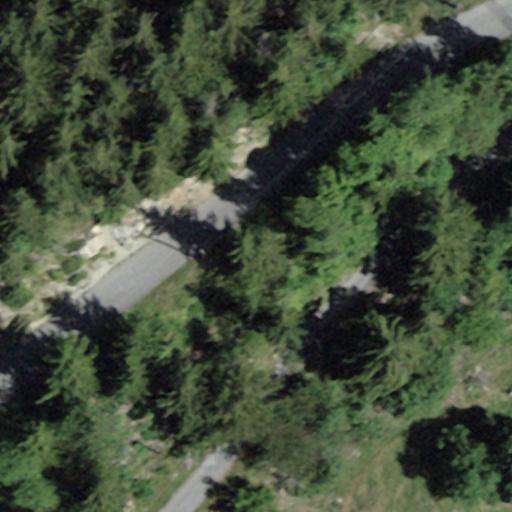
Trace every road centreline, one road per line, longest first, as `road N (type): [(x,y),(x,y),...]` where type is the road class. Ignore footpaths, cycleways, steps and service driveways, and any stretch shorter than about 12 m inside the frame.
road 1 (unclassified): [(0,388),(281,177),(381,83),(511,20)]
road 2 (unclassified): [(179,511),(387,259),(511,152)]
